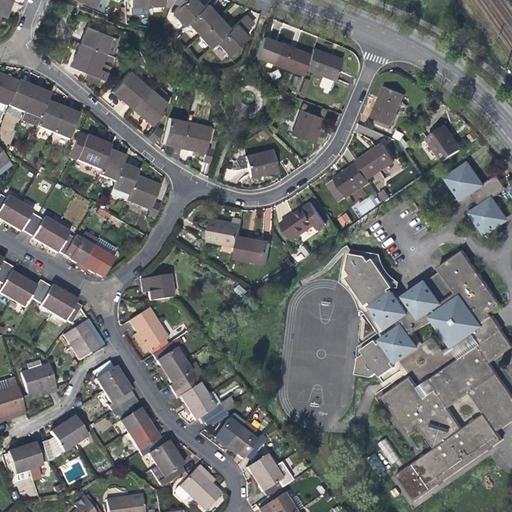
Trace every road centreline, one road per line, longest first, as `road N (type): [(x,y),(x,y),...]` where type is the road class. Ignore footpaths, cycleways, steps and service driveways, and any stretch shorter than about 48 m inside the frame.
road 1 (residential): [(187,182),(252,201),(278,194),(324,161),(382,32)]
road 2 (residential): [(13,53),(41,63),(187,182)]
road 3 (residential): [(120,345),(163,414),(234,482),(225,511)]
road 4 (residential): [(382,32),(425,52),(481,95),(511,133)]
road 5 (residential): [(3,441),(61,409),(82,367),(120,345)]
road 6 (residential): [(100,296),(146,253),(187,182)]
